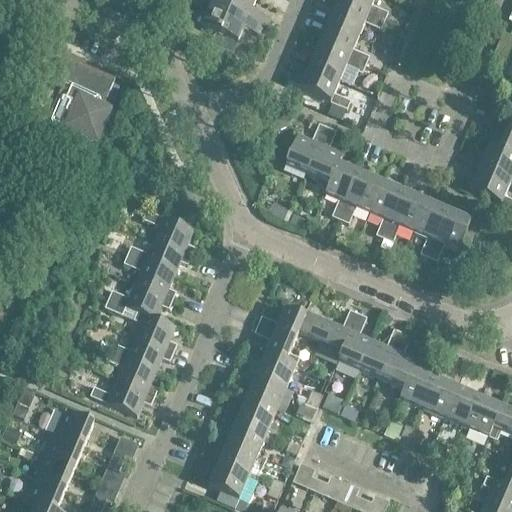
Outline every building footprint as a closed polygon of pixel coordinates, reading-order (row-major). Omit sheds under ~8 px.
[(249,0),(213,0),(210,8),(265,31),(269,22),(250,14),(255,2),(249,0)] [(338,0),(337,4),(384,24),(387,16),(371,9),(374,0),(338,0)] [(327,26),(358,39),(364,26),(380,33),(384,24),(337,4),(327,26)] [(265,31),(210,8),(201,29),(214,35),(210,46),(232,56),(242,32),(262,40),(265,31)] [(318,48),(365,69),(369,60),(352,53),(358,39),(327,26),(318,48)] [(308,71),(339,84),(345,70),(361,77),(365,69),(318,48),(308,71)] [(39,118),(27,146),(78,168),(89,143),(98,147),(113,112),(105,108),(116,82),(65,60),(53,87),(60,91),(47,122),(39,118)] [(497,66),(494,75),(505,79),(509,71),(497,66)] [(339,84),(308,71),(299,93),(329,106),(342,111),(346,113),(350,104),(333,97),(339,84)] [(505,79),(494,75),(490,83),(502,88),(505,79)] [(329,106),(325,115),(338,121),(342,111),(329,106)] [(307,178),(327,131),(318,127),(311,144),(297,138),(284,169),(307,178)] [(328,187),(329,188),(337,167),(338,167),(342,157),(328,151),(335,135),(327,131),(307,178),(328,187)] [(498,154),(498,155),(511,160),(511,134),(508,132),(498,154)] [(488,150),(479,172),(509,185),(511,178),(511,160),(498,155),(498,154),(488,150)] [(337,167),(329,188),(328,187),(324,197),(338,203),(331,220),(340,224),(360,177),(338,167),(337,167)] [(509,185),(479,172),(469,195),(511,213),(511,203),(503,199),(509,185)] [(382,186),(360,177),(340,224),(348,227),(355,211),(369,217),(382,186)] [(404,196),(382,186),(369,217),(382,222),(375,239),(384,243),(404,196)] [(184,194),(180,205),(202,214),(206,203),(184,194)] [(413,236),(426,205),(404,196),(384,243),(392,246),(399,230),(413,236)] [(448,215),(426,205),(413,236),(426,241),(419,258),(428,261),(448,215)] [(152,243),(190,260),(194,251),(187,248),(193,234),(146,214),(142,223),(158,230),(152,243)] [(448,215),(428,261),(436,265),(443,248),(457,254),(470,224),(448,215)] [(290,216),(286,225),(298,230),(302,221),(290,216)] [(190,260),(152,243),(146,257),(130,250),(127,258),(173,279),(179,265),(187,268),(190,260)] [(133,288),(172,304),(175,295),(168,292),(173,279),(127,258),(123,267),(139,274),(133,288)] [(111,294),(107,303),(125,310),(136,315),(155,322),(160,309),(168,312),(172,304),(133,288),(128,301),(111,294)] [(107,303),(104,311),(121,318),(125,310),(107,303)] [(294,344),(298,336),(307,315),(294,310),(291,316),(283,313),(277,327),(261,320),(257,328),(294,344)] [(341,355),(342,355),(357,318),(349,314),(342,331),(307,315),(298,336),(341,355)] [(155,322),(136,315),(133,323),(140,327),(134,340),(173,357),(176,348),(169,345),(175,331),(155,322)] [(357,318),(342,355),(341,355),(337,364),(359,374),(373,344),(359,338),(366,321),(357,318)] [(264,357),(295,371),(298,362),(289,358),(294,344),(257,328),(253,337),(270,344),(264,357)] [(359,374),(381,383),(401,336),(393,333),(386,349),(373,344),(359,374)] [(404,393),(412,372),(413,373),(417,363),(403,357),(410,340),(401,336),(381,383),(403,393),(404,393)] [(108,355),(155,375),(161,362),(169,365),(173,357),(134,340),(129,354),(112,346),(108,355)] [(116,384),(154,401),(157,392),(150,389),(155,375),(108,355),(105,363),(121,371),(116,384)] [(285,393),(295,371),(264,357),(255,380),(285,393)] [(413,373),(412,372),(404,393),(403,393),(399,403),(422,412),(435,382),(413,373)] [(276,415),(285,393),(255,380),(245,402),(276,415)] [(422,412),(444,422),(457,391),(435,382),(422,412)] [(154,401),(116,384),(110,398),(93,391),(89,400),(136,420),(142,406),(150,409),(154,401)] [(444,422),(465,431),(479,401),(457,391),(444,422)] [(307,402),(318,407),(322,398),(310,394),(307,402)] [(465,431),(487,441),(501,410),(479,401),(465,431)] [(266,437),(276,415),(245,402),(236,424),(266,437)] [(315,415),(318,407),(307,402),(303,410),(315,415)] [(18,406),(12,418),(20,421),(25,409),(18,406)] [(323,419),(338,424),(342,414),(327,408),(323,419)] [(487,441),(496,444),(500,435),(511,439),(511,415),(501,410),(487,441)] [(62,415),(53,437),(83,450),(93,428),(62,415)] [(257,459),(266,437),(236,424),(226,446),(257,459)] [(400,439),(408,443),(413,432),(405,428),(400,439)] [(7,430),(2,442),(12,446),(17,434),(7,430)] [(413,432),(408,443),(416,447),(421,435),(413,432)] [(279,433),(276,440),(284,443),(286,437),(279,433)] [(43,459),(74,472),(83,450),(53,437),(43,459)] [(288,446),(299,451),(303,443),(291,438),(288,446)] [(247,481),(257,459),(226,446),(217,468),(247,481)] [(296,459),(299,451),(288,446),(284,454),(296,459)] [(457,451),(449,447),(444,458),(452,462),(457,451)] [(452,462),(461,465),(465,454),(457,451),(452,462)] [(110,462),(121,467),(125,459),(113,454),(110,462)] [(34,481),(65,494),(74,472),(43,459),(34,481)] [(118,475),(121,467),(110,462),(106,470),(118,475)] [(503,488),(511,491),(511,467),(504,487),(503,488)] [(207,490),(219,495),(238,503),(247,481),(217,468),(207,490)] [(314,495),(319,484),(310,480),(305,492),(314,495)] [(511,511),(511,491),(503,488),(504,487),(486,480),(482,489),(490,492),(484,505),(499,511),(511,511)] [(34,508),(43,511),(56,511),(65,494),(34,481),(24,504),(34,508)] [(269,490),(280,495),(284,487),(273,482),(269,490)] [(327,487),(319,484),(314,495),(322,499),(327,487)] [(277,503),(280,495),(269,490),(265,498),(277,503)] [(91,506),(102,511),(106,503),(94,498),(91,506)] [(352,511),(358,511),(363,503),(354,499),(349,511),(352,511)] [(238,503),(233,511),(243,511),(246,506),(238,503)] [(368,511),(371,506),(363,503),(358,511),(368,511)]
